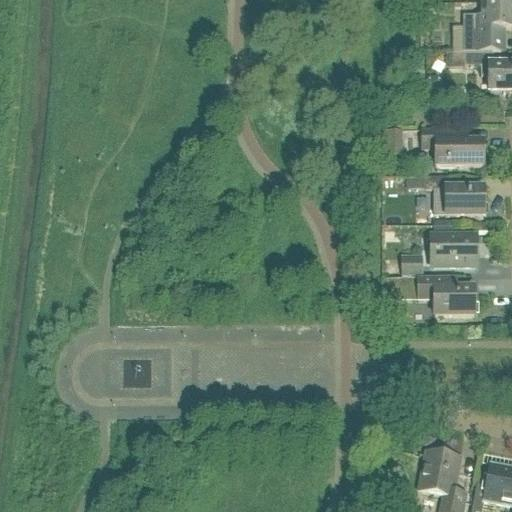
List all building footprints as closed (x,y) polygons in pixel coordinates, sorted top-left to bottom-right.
[(511,7),(479,7),(479,23),(462,23),(462,56),(500,56),(500,33),(511,33),(511,7)] [(461,37),(451,37),(451,58),(461,58),(461,37)] [(488,70),(488,97),(511,96),(511,69),(492,69),(492,57),(464,57),(464,70),(488,70)] [(434,153),(434,171),(482,171),(482,147),(466,147),(466,135),(421,135),(421,153),(434,153)] [(444,206),(444,221),(482,220),(482,193),(452,193),(452,181),(424,182),(424,195),(432,195),(432,206),(444,206)] [(432,240),(432,272),(473,272),(473,240),(432,240)] [(417,282),(417,306),(433,306),(433,321),(473,320),(472,293),(445,293),(445,282),(417,282)] [(387,298),(409,297),(408,283),(386,285),(387,298)] [(439,511),(462,511),(465,498),(451,495),(457,462),(427,457),(419,497),(442,501),(439,511)] [(511,511),(511,472),(489,468),(485,490),(475,488),(470,511),(481,511),(483,507),(511,511)] [(413,511),(425,511),(427,501),(415,499),(413,511)]
